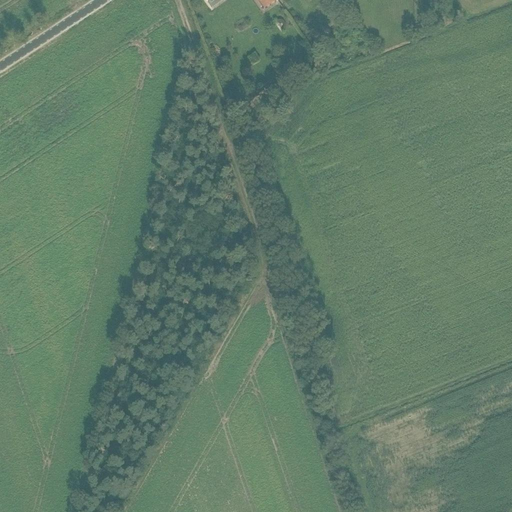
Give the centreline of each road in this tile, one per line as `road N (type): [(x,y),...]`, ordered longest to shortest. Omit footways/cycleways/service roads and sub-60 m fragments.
road 1 (track): [(177,0),(263,252),(264,294)]
road 2 (unclassified): [(0,66),(103,0)]
